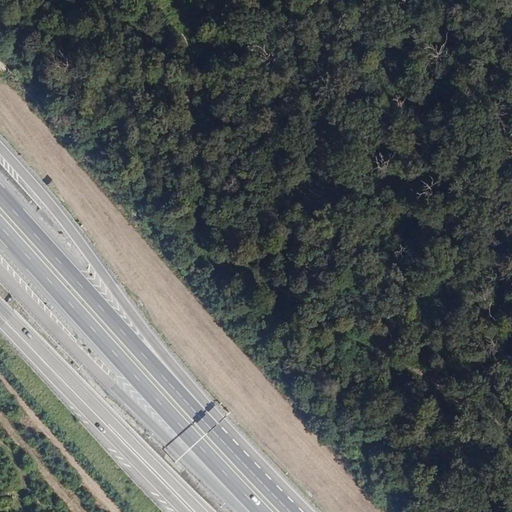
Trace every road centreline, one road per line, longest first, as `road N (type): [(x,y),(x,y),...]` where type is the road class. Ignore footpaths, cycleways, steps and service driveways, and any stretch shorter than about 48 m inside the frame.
road 1 (motorway): [(0,232),(261,511)]
road 2 (motorway): [(213,427),(199,394),(0,142)]
road 3 (motorway): [(0,269),(87,364),(224,491),(260,511)]
road 4 (motorway): [(213,427),(0,191)]
road 5 (motorway): [(205,511),(0,309)]
road 6 (motorway): [(0,322),(185,511)]
road 7 (track): [(0,376),(118,511)]
road 8 (track): [(81,511),(0,415)]
